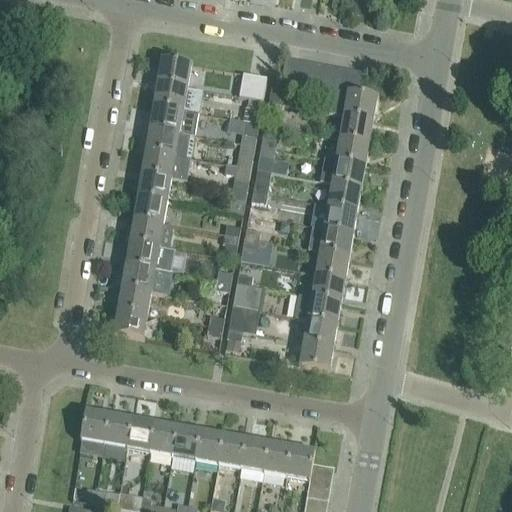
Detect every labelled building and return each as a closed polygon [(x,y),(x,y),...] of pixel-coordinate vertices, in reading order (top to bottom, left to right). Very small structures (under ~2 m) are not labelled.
[(291,88),(295,64),(284,62),(280,86),(291,88)] [(189,93),(193,69),(160,64),(156,87),(189,93)] [(302,90),(306,66),(295,64),(291,88),(302,90)] [(313,92),(318,68),(306,66),(302,90),(313,92)] [(325,94),(329,70),(318,68),(313,92),(325,94)] [(336,96),(340,72),(329,70),(325,94),(332,95),(336,96)] [(347,98),(351,74),(340,72),(336,96),(347,98)] [(359,100),(363,76),(351,74),(347,98),(359,100)] [(243,79),(240,100),(249,102),(263,104),(267,83),(243,79)] [(156,87),(152,110),(185,115),(199,118),(203,95),(189,93),(156,87)] [(347,98),(336,96),(332,95),(328,117),(344,120),(343,121),(374,126),(378,103),(359,100),(347,98)] [(285,99),(271,97),(271,96),(269,105),(283,108),(285,99)] [(259,128),(263,104),(249,102),(247,112),(250,113),(248,126),(259,128)] [(282,117),(283,108),(269,105),(268,114),(282,117)] [(195,140),(199,118),(185,115),(152,110),(148,133),(180,138),(195,140)] [(370,149),(374,126),(343,121),(339,143),(370,149)] [(255,150),(259,128),(248,126),(245,125),(241,148),(255,150)] [(176,161),(180,138),(148,133),(144,155),(176,161)] [(277,144),(263,142),(261,151),(276,154),(277,144)] [(366,172),(370,149),(339,143),(335,166),(366,172)] [(251,173),(255,150),(241,148),(237,170),(237,171),(251,173)] [(274,164),(276,154),(261,151),(259,161),(274,164)] [(172,183),(176,161),(144,155),(141,178),(172,183)] [(324,164),(320,187),(331,189),(362,194),(366,172),(335,166),(324,164)] [(247,196),(251,173),(237,171),(237,170),(226,168),(225,178),(235,180),(233,193),(247,196)] [(272,177),(258,174),(257,174),(253,197),(268,200),(272,177)] [(168,206),(172,183),(141,178),(137,201),(168,206)] [(358,217),(362,194),(331,189),(327,211),(358,217)] [(243,219),(246,205),(247,196),(233,193),(231,203),(230,203),(227,216),(243,219)] [(266,209),(268,200),(253,197),(251,206),(266,209)] [(164,229),(168,206),(137,201),(133,224),(164,229)] [(354,240),(358,217),(327,211),(323,234),(354,240)] [(160,252),(164,229),(133,224),(129,247),(160,252)] [(241,232),(240,232),(226,229),(225,239),(239,242),(241,232)] [(261,235),(247,233),(245,243),(259,245),(261,235)] [(349,263),(354,240),(323,234),(312,233),(308,255),(318,257),(318,258),(349,263)] [(238,252),(239,242),(225,239),(223,249),(238,252)] [(258,255),(259,245),(245,243),(243,252),(258,255)] [(156,275),(160,252),(129,247),(125,270),(156,275)] [(345,286),(349,263),(318,258),(314,280),(345,286)] [(152,297),(156,275),(125,270),(121,291),(152,297)] [(233,277),(232,277),(218,275),(217,285),(231,287),(233,277)] [(253,281),(239,279),(237,288),(251,291),(253,281)] [(341,309),(345,286),(314,280),(310,303),(341,309)] [(229,297),(231,287),(217,285),(215,294),(229,297)] [(248,309),(250,300),(251,291),(237,288),(235,298),(233,307),(248,309)] [(148,320),(152,297),(121,291),(117,315),(148,320)] [(337,331),(341,309),(310,303),(299,301),(296,323),(337,331)] [(144,343),(148,320),(117,315),(113,338),(144,343)] [(225,323),(224,323),(210,320),(209,330),(223,332),(225,323)] [(337,331),(296,323),(294,335),(304,337),(302,349),(333,354),(337,331)] [(245,326),(231,324),(229,333),(243,336),(245,326)] [(221,342),(223,332),(209,330),(207,340),(221,342)] [(241,346),(243,336),(229,333),(227,343),(241,346)] [(329,377),(333,354),(302,349),(298,371),(329,377)] [(104,450),(109,418),(86,414),(81,446),(104,450)] [(126,454),(132,423),(109,418),(104,450),(126,454)] [(149,458),(154,427),(132,423),(126,454),(149,458)] [(172,462),(177,431),(154,427),(149,458),(172,462)] [(195,467),(200,435),(177,431),(172,462),(195,467)] [(217,471),(223,439),(200,435),(195,467),(217,471)] [(240,475),(245,443),(223,439),(217,471),(240,475)] [(263,479),(268,447),(245,443),(240,475),(263,479)] [(286,483),(291,451),(268,447),(263,479),(286,483)] [(309,480),(311,469),(314,456),(291,451),(286,483),(308,487),(309,480)] [(330,484),(332,473),(311,469),(309,480),(330,484)] [(329,494),(330,484),(309,480),(308,487),(307,491),(329,494)] [(327,505),(329,494),(307,491),(305,502),(327,505)] [(94,509),(97,494),(87,493),(85,507),(94,509)] [(107,496),(97,494),(94,509),(104,511),(107,496)] [(140,511),(142,502),(142,501),(120,497),(117,511),(140,511)] [(163,511),(164,511),(151,509),(152,504),(142,502),(140,511),(163,511)] [(325,511),(327,505),(305,502),(303,511),(325,511)]
